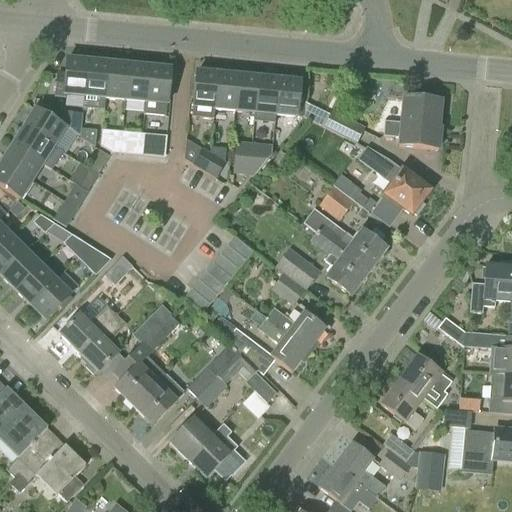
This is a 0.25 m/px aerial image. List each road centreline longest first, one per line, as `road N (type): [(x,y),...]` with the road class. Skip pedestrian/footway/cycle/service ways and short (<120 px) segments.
road 1 (residential): [(247,511),(468,214),(488,201)]
road 2 (unclassified): [(380,59),(39,28)]
road 3 (residential): [(188,511),(0,332)]
road 4 (unclassified): [(511,71),(380,59)]
